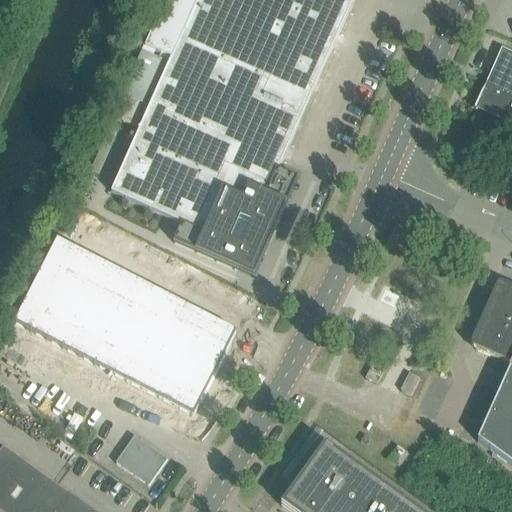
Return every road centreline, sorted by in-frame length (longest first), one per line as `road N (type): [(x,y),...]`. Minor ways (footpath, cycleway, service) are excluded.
road 1 (unclassified): [(202,511),(284,376),(383,174)]
road 2 (unclassified): [(383,174),(464,0)]
road 3 (unclassified): [(511,232),(383,174)]
